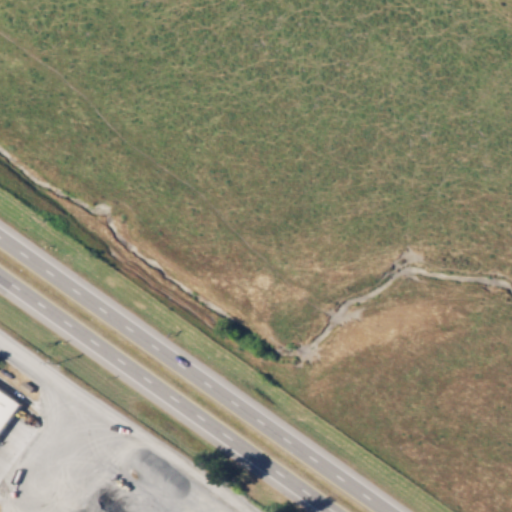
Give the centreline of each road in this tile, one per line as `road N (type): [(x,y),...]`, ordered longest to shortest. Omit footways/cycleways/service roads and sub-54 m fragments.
road 1 (motorway): [(387,511),(0,237)]
road 2 (motorway): [(0,275),(336,511)]
road 3 (residential): [(0,337),(236,511)]
